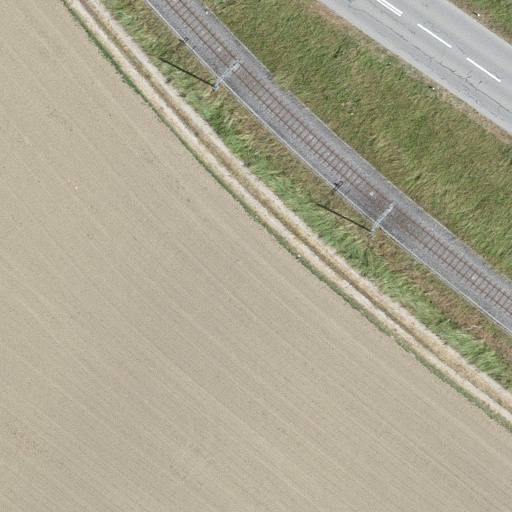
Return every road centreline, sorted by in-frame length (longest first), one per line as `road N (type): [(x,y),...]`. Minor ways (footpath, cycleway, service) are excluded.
road 1 (track): [(93,0),(278,215),(511,399)]
road 2 (tertiary): [(380,0),(511,91)]
